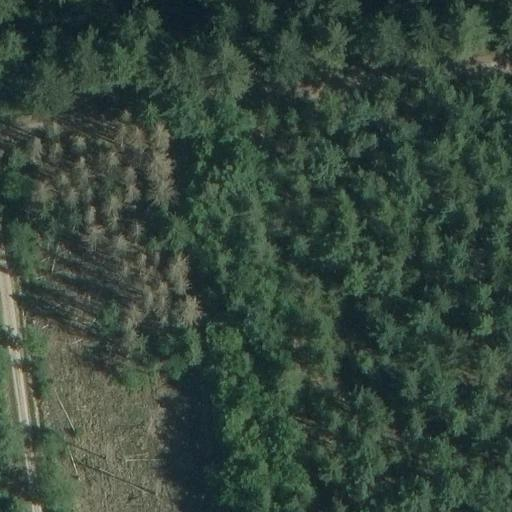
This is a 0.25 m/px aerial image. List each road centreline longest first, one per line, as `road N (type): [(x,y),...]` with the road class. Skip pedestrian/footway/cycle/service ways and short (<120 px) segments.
road 1 (track): [(165,104),(511,59)]
road 2 (track): [(40,511),(0,213)]
